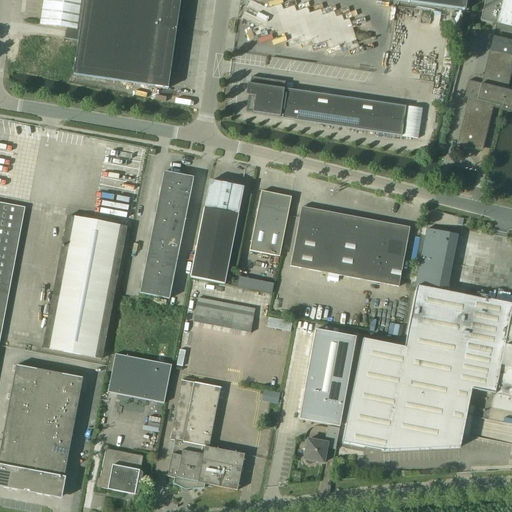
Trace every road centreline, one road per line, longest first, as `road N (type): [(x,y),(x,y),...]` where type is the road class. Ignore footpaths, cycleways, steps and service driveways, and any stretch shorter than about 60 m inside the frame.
road 1 (unclassified): [(511,216),(204,139)]
road 2 (unclassified): [(0,399),(7,355),(94,372),(65,506)]
road 3 (unclassified): [(269,511),(511,487)]
road 4 (unclassified): [(204,139),(0,102)]
road 5 (unknown): [(250,511),(249,436),(227,357)]
road 6 (unclassified): [(204,139),(223,0)]
road 7 (unknown): [(511,459),(373,465)]
